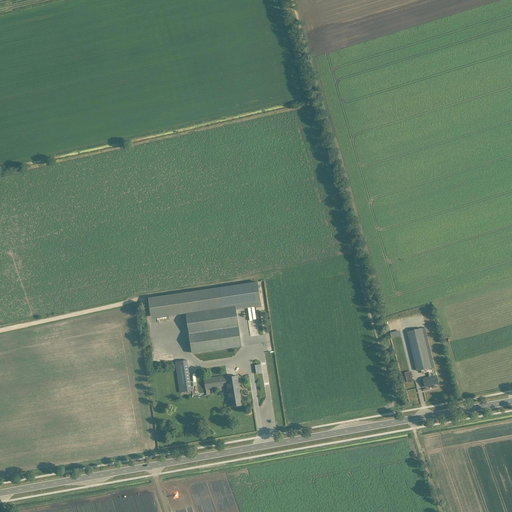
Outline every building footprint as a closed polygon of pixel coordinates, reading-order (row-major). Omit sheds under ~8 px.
[(187,318),(236,310),(256,307),(256,308),(262,307),(258,282),(148,298),(152,319),(186,313),(187,318)] [(242,347),(236,310),(187,318),(192,354),(242,347)] [(434,364),(425,328),(407,332),(417,371),(421,370),(423,369),(424,373),(429,372),(429,374),(430,377),(429,377),(423,379),(425,387),(438,383),(436,376),(434,364)] [(187,360),(175,362),(180,393),(192,391),(187,360)] [(410,371),(404,372),(407,382),(413,381),(410,371)] [(227,377),(227,376),(204,380),(206,389),(228,385),(230,399),(232,399),(233,406),(241,405),(239,397),(241,397),(240,392),(238,377),(237,376),(227,377)]
